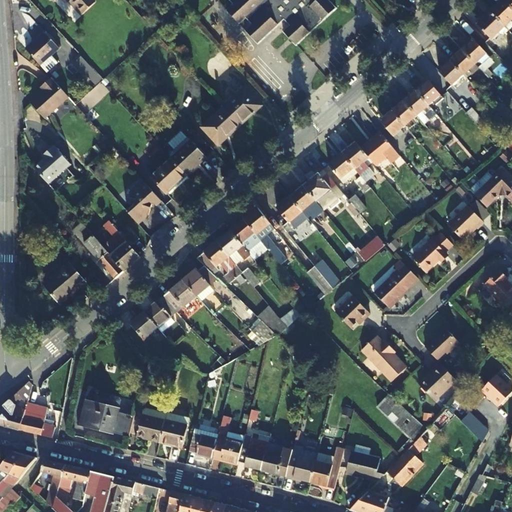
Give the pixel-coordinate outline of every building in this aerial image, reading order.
[(71,0),(70,1),(82,14),(87,10),(96,2),(94,0),(71,0)] [(229,0),(231,3),(225,8),(238,23),(245,18),(250,23),(243,29),(261,49),(281,31),(295,46),(336,9),(328,0),(229,0)] [(505,26),(511,18),(511,8),(503,0),(502,0),(491,11),(505,26)] [(511,0),(503,0),(511,8),(511,0)] [(490,39),(505,26),(491,11),(477,25),(490,39)] [(45,31),(26,49),(47,72),(58,62),(51,55),(60,47),(45,31)] [(462,50),(475,64),(486,53),(473,40),(462,50)] [(462,50),(461,49),(449,60),(450,61),(463,75),(475,64),(462,50)] [(79,54),(73,60),(88,76),(94,70),(79,54)] [(463,75),(450,61),(439,72),(451,85),(463,75)] [(45,90),(30,103),(44,119),(68,97),(51,77),(41,86),(45,90)] [(416,91),(429,105),(440,95),(428,81),(416,91)] [(245,87),(223,107),(240,125),(262,106),(245,87)] [(417,115),(429,105),(416,91),(416,90),(404,100),(417,115)] [(392,112),(404,126),(417,115),(404,100),(391,111),(392,112)] [(494,109),(508,124),(511,120),(511,113),(502,103),(494,109)] [(422,122),(434,112),(429,105),(417,115),(422,122)] [(240,125),(223,107),(201,127),(218,145),(240,125)] [(471,108),(466,113),(475,123),(480,118),(471,108)] [(399,130),(404,126),(392,112),(381,121),(396,141),(403,136),(399,130)] [(368,158),(375,166),(385,158),(389,164),(399,156),(378,131),(359,146),(368,158)] [(191,138),(170,157),(185,174),(206,155),(191,138)] [(341,153),(353,168),(359,174),(367,167),(364,161),(368,158),(359,146),(355,141),(341,153)] [(44,158),(33,167),(48,184),(70,164),(54,145),(42,156),(44,158)] [(503,159),(510,152),(509,151),(504,147),(503,146),(496,153),(503,159)] [(340,178),(353,168),(341,153),(327,164),(340,179),(340,178)] [(170,157),(148,176),(163,193),(185,174),(170,157)] [(353,168),(340,178),(347,187),(355,181),(360,176),(359,174),(353,168)] [(506,196),(511,202),(511,182),(500,170),(488,181),(474,196),(486,208),(498,196),(506,196)] [(303,186),(316,201),(331,189),(318,173),(303,186)] [(370,187),(360,176),(355,181),(364,192),(370,187)] [(484,177),(469,191),(474,196),(488,181),(484,177)] [(161,201),(147,186),(141,192),(129,190),(128,199),(139,201),(137,212),(132,217),(139,225),(150,215),(152,205),(157,206),(161,201)] [(303,186),(290,197),(302,211),(307,217),(320,206),(316,201),(303,186)] [(331,189),(316,201),(320,206),(335,194),(331,189)] [(350,190),(344,195),(360,215),(367,210),(350,190)] [(302,211),(290,197),(276,208),(287,221),(288,220),(295,228),(306,218),(301,212),(302,211)] [(82,204),(73,212),(81,221),(90,213),(82,204)] [(483,223),(466,207),(447,226),(462,241),(475,228),(476,229),(483,223)] [(257,208),(244,219),(253,231),(256,234),(270,223),(257,208)] [(244,219),(243,218),(230,230),(240,242),(253,231),(244,219)] [(124,271),(141,257),(110,221),(107,224),(108,226),(108,227),(112,233),(113,232),(123,243),(110,255),(124,271)] [(85,243),(116,279),(124,271),(110,255),(98,241),(89,231),(82,223),(73,231),(84,245),(85,243)] [(89,231),(98,241),(106,233),(98,223),(89,231)] [(132,228),(126,232),(136,243),(141,239),(132,228)] [(240,242),(230,230),(217,241),(228,255),(242,244),(240,242)] [(440,232),(432,239),(445,253),(452,245),(440,232)] [(260,239),(263,243),(269,250),(274,246),(265,234),(260,239)] [(73,236),(65,243),(73,253),(75,251),(84,262),(90,256),(73,236)] [(364,259),(365,261),(384,244),(383,243),(379,238),(359,254),(364,259)] [(423,250),(414,259),(425,272),(438,259),(440,260),(446,254),(445,253),(432,239),(422,248),(423,250)] [(204,266),(209,271),(228,255),(217,241),(196,258),(204,266)] [(269,250),(263,243),(250,254),(256,261),(269,250)] [(256,261),(250,254),(236,266),(242,272),(256,261)] [(332,288),(340,282),(322,259),(314,266),(332,288)] [(388,306),(417,279),(400,261),(395,265),(399,269),(375,292),(388,306)] [(70,264),(45,286),(60,303),(85,282),(70,264)] [(209,271),(204,266),(198,271),(196,269),(183,280),(198,297),(219,280),(209,271)] [(242,272),(236,266),(223,277),(229,283),(242,272)] [(325,294),(332,288),(314,266),(307,272),(325,294)] [(242,273),(254,288),(260,283),(249,268),(242,273)] [(497,271),(481,286),(500,306),(511,293),(511,291),(503,282),(505,280),(497,271)] [(164,296),(180,313),(198,297),(183,280),(164,296)] [(146,311),(160,328),(180,313),(164,296),(146,311)] [(369,314),(352,297),(336,314),(351,329),(361,319),(363,321),(369,314)] [(273,331),(278,336),(297,319),(290,312),(281,320),(270,308),(248,327),(259,339),(268,331),(270,334),(273,331)] [(160,328),(146,311),(132,323),(146,340),(160,328)] [(424,347),(437,361),(457,342),(444,328),(424,347)] [(26,337),(23,342),(29,346),(32,341),(33,337),(29,335),(26,337)] [(377,335),(362,349),(393,380),(407,366),(390,349),(391,347),(384,339),(382,340),(377,335)] [(434,400),(455,380),(438,362),(429,371),(430,372),(418,384),(434,400)] [(511,392),(496,375),(480,390),(497,407),(511,392)] [(18,401),(26,405),(27,403),(32,383),(30,382),(10,399),(15,404),(18,401)] [(397,450),(402,455),(427,429),(389,393),(377,406),(409,437),(397,450)] [(86,400),(80,424),(128,436),(133,415),(116,411),(119,399),(117,396),(110,394),(108,397),(106,405),(86,400)] [(0,424),(20,429),(20,428),(25,411),(15,408),(15,404),(10,399),(0,407),(0,424)] [(47,408),(27,403),(26,405),(25,409),(25,411),(20,428),(20,429),(52,437),(55,426),(43,423),(47,408)] [(141,415),(164,421),(164,419),(165,414),(143,408),(141,415)] [(251,409),(249,419),(255,421),(258,411),(251,409)] [(461,419),(483,440),(488,430),(469,413),(467,413),(461,419)] [(159,440),(164,421),(141,415),(136,435),(159,440)] [(164,421),(159,440),(182,447),(187,426),(164,419),(164,421)] [(461,419),(445,436),(472,461),(483,440),(461,419)] [(416,456),(439,431),(432,424),(427,429),(402,455),(386,472),(392,478),(400,486),(422,462),(416,456)] [(192,433),(188,450),(195,452),(194,454),(212,458),(214,452),(217,439),(192,433)] [(245,434),(243,442),(242,446),(238,462),(246,464),(245,467),(261,471),(266,452),(268,443),(252,439),(252,436),(245,434)] [(221,454),(220,460),(238,465),(238,462),(242,446),(243,442),(218,435),(217,439),(214,452),(221,454)] [(337,447),(334,458),(332,466),(315,462),(310,484),(334,490),(344,449),(337,447)] [(292,453),(292,450),(285,449),(283,456),(266,452),(261,471),(279,475),(280,472),(287,474),(292,453)] [(0,456),(0,463),(2,465),(13,452),(6,450),(0,456)] [(346,472),(374,480),(377,471),(381,458),(352,450),(346,472)] [(24,455),(13,452),(2,465),(0,467),(0,479),(3,480),(24,455)] [(212,458),(220,460),(221,454),(214,452),(212,458)] [(310,484),(315,462),(300,458),(300,455),(292,453),(287,474),(285,478),(310,484)] [(332,466),(334,458),(317,454),(315,462),(332,466)] [(3,480),(0,483),(0,494),(10,483),(14,485),(38,458),(24,455),(3,480)] [(44,462),(40,472),(53,476),(46,504),(53,509),(56,498),(65,466),(45,460),(44,462)] [(65,466),(56,498),(70,511),(77,511),(82,507),(91,472),(65,466)] [(378,481),(385,473),(377,471),(374,480),(378,481)] [(70,511),(56,498),(53,509),(56,511),(104,511),(113,479),(114,478),(91,472),(82,507),(77,511),(70,511)] [(385,473),(378,481),(369,490),(389,497),(392,493),(385,486),(392,478),(386,472),(385,473)] [(113,479),(104,511),(118,511),(124,493),(127,481),(114,478),(113,479)] [(476,478),(470,490),(477,493),(483,481),(476,478)] [(133,492),(135,483),(127,481),(124,493),(131,494),(132,491),(133,492)] [(10,483),(0,494),(0,501),(11,488),(14,485),(10,483)] [(159,489),(135,483),(133,492),(157,498),(159,489)] [(0,501),(0,511),(10,501),(13,505),(21,497),(11,488),(0,501)] [(383,511),(389,497),(369,490),(350,510),(357,511),(383,511)] [(180,511),(184,495),(171,492),(166,511),(180,511)] [(180,511),(191,511),(195,498),(184,495),(180,511)] [(411,511),(413,510),(401,507),(403,502),(389,497),(383,511),(411,511)] [(201,511),(204,500),(195,498),(191,511),(201,511)] [(201,511),(212,511),(215,503),(204,500),(201,511)] [(215,503),(212,511),(224,511),(226,506),(215,503)]
